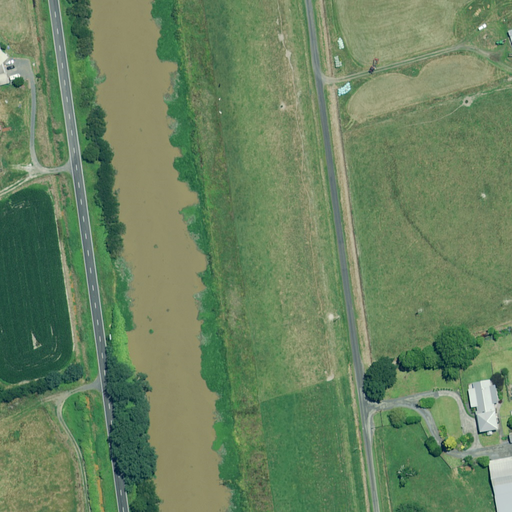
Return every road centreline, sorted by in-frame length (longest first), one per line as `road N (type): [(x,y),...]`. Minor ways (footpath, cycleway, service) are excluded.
road 1 (unclassified): [(40,0),(109,511)]
road 2 (residential): [(378,511),(322,83)]
